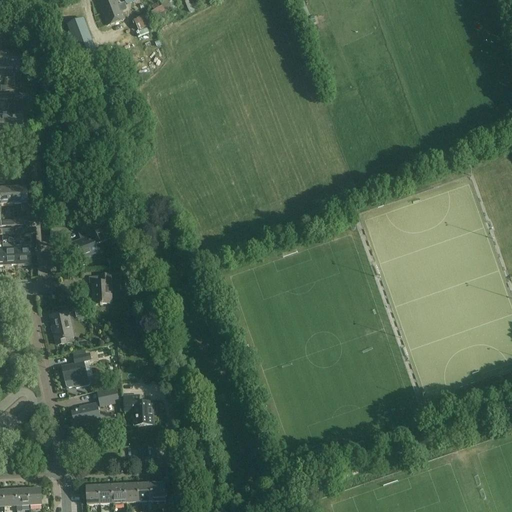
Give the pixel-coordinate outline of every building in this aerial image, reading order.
[(125,9),(123,4),(119,6),(116,0),(109,0),(99,4),(107,26),(124,19),(121,11),(125,9)] [(179,7),(174,0),(172,0),(169,2),(168,0),(150,10),(155,19),(179,7)] [(188,11),(196,9),(193,0),(187,0),(186,0),(188,11)] [(135,19),(140,29),(151,24),(146,14),(135,19)] [(101,64),(84,19),(68,25),(85,70),(101,64)] [(5,54),(5,70),(18,69),(18,53),(5,54)] [(8,117),(8,133),(22,133),(21,116),(15,117),(14,104),(8,105),(8,117)] [(0,133),(8,133),(8,117),(1,118),(1,112),(0,112),(0,133)] [(0,206),(12,206),(11,189),(6,189),(6,188),(4,187),(0,187),(0,206)] [(25,188),(11,189),(12,206),(21,205),(21,211),(27,211),(26,205),(25,188)] [(13,220),(13,221),(13,226),(28,225),(27,218),(13,219),(14,220),(13,220)] [(79,234),(81,241),(70,246),(76,261),(96,253),(93,246),(100,243),(94,228),(93,225),(89,225),(81,228),(83,232),(79,234)] [(3,268),(16,267),(14,247),(11,247),(5,245),(1,245),(2,252),(3,268)] [(19,247),(14,247),(16,267),(29,267),(28,250),(19,251),(19,247)] [(111,284),(111,276),(99,276),(99,284),(92,284),(93,299),(92,299),(92,306),(111,305),(110,284),(111,284)] [(65,344),(64,340),(73,338),(68,314),(51,317),(57,346),(65,344)] [(73,358),(75,365),(83,364),(92,362),(90,354),(73,358)] [(88,378),(86,379),(83,364),(75,365),(62,368),(66,387),(69,389),(74,388),(76,389),(88,387),(89,386),(90,385),(90,384),(90,383),(90,382),(90,381),(89,380),(89,379),(88,378)] [(120,403),(117,389),(99,393),(102,407),(120,403)] [(153,426),(152,403),(140,404),(139,397),(123,398),(124,413),(136,412),(137,419),(136,419),(136,421),(137,421),(137,427),(153,426)] [(100,422),(96,405),(85,408),(86,410),(72,413),(75,428),(100,422)] [(151,485),(152,504),(166,503),(165,484),(151,485)] [(139,486),(140,504),(152,504),(151,485),(139,486)] [(125,487),(126,505),(140,504),(139,486),(125,487)] [(100,506),(113,506),(112,487),(99,488),(100,506)] [(112,487),(113,506),(126,505),(125,487),(112,487)] [(100,506),(99,488),(86,489),(87,507),(100,506)] [(29,507),(28,491),(16,492),(17,507),(16,511),(22,511),(22,507),(29,507)] [(41,491),(28,491),(29,507),(42,506),(41,491)] [(4,508),(17,507),(16,492),(3,493),(4,508)]
